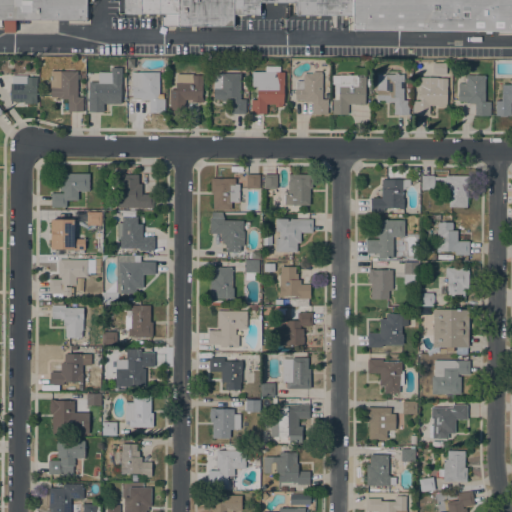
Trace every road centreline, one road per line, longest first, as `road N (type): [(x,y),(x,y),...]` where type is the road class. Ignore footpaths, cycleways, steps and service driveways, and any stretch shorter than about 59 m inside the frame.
road 1 (residential): [(511,150),(40,143),(25,150)]
road 2 (residential): [(179,511),(182,147)]
road 3 (residential): [(336,511),(339,148)]
road 4 (residential): [(505,511),(494,438),(496,150)]
road 5 (residential): [(17,511),(25,150)]
